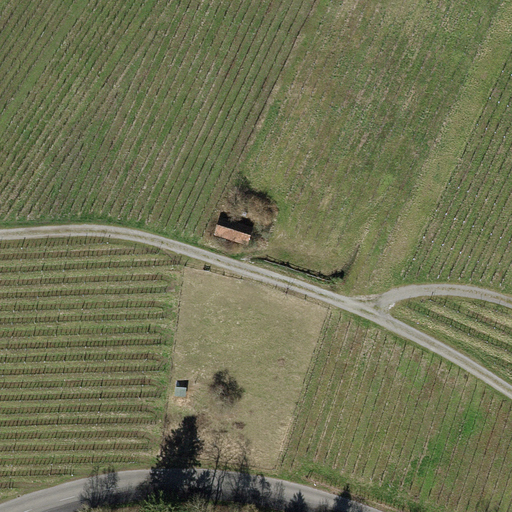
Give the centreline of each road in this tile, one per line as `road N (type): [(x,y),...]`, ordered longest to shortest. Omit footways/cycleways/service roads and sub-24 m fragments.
road 1 (track): [(0,234),(89,228),(163,241),(366,310),(511,391)]
road 2 (tertiary): [(342,511),(245,484),(145,479),(19,511)]
road 3 (track): [(366,310),(430,287),(511,302)]
